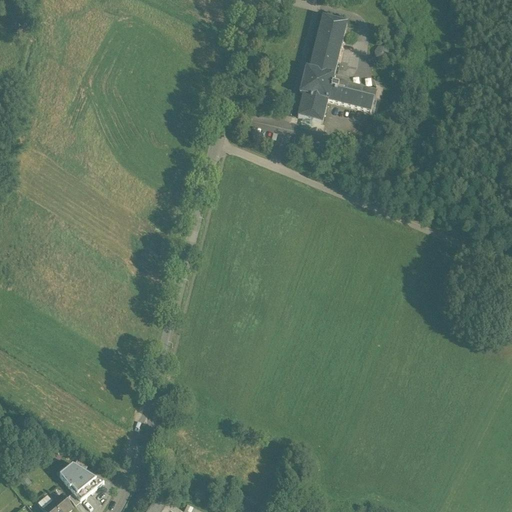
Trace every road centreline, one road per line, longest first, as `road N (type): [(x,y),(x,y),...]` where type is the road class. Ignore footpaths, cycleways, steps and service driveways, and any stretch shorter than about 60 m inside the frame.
road 1 (unclassified): [(263,0),(156,408)]
road 2 (track): [(274,0),(365,26),(359,78)]
